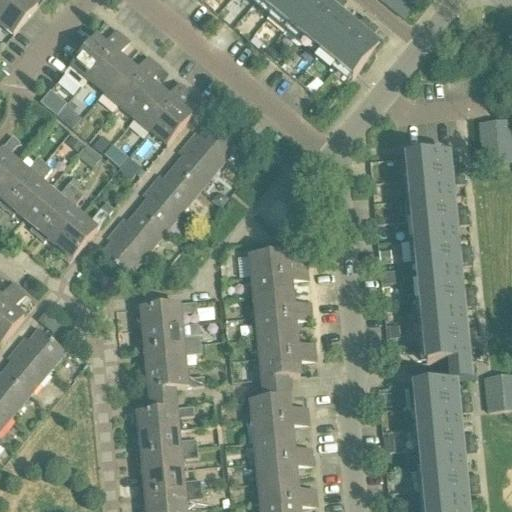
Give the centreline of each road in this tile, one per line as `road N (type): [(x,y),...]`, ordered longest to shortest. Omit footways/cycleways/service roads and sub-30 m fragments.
road 1 (residential): [(339,163),(356,511)]
road 2 (residential): [(0,259),(36,273),(91,324),(110,511)]
road 3 (residential): [(339,163),(139,0)]
road 4 (residential): [(367,115),(496,107)]
